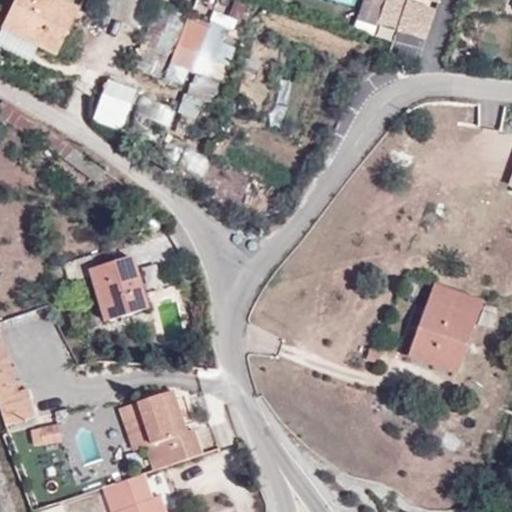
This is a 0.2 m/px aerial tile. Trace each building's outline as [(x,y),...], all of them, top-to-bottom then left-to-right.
[(80,10),(61,0),(16,0),(2,28),(56,57),(80,10)] [(116,0),(110,19),(134,29),(145,2),(140,0),(116,0)] [(366,0),(358,30),(428,52),(444,0),(366,0)] [(166,22),(171,9),(157,3),(144,33),(146,34),(159,39),(166,22)] [(209,25),(171,9),(166,22),(184,28),(175,52),(171,63),(192,71),(209,25)] [(184,28),(166,22),(159,39),(157,44),(171,50),(175,52),(184,28)] [(234,37),(223,33),(219,44),(230,48),(234,37)] [(159,39),(146,34),(140,50),(153,55),(157,44),(159,39)] [(146,72),(156,77),(159,78),(171,50),(157,44),(153,55),(146,72)] [(146,72),(140,87),(149,93),(156,77),(146,72)] [(126,136),(139,94),(109,84),(96,126),(126,136)] [(0,114),(95,183),(103,171),(3,100),(0,104),(0,114)] [(155,104),(144,124),(161,134),(173,114),(155,104)] [(92,276),(90,270),(113,263),(109,250),(64,265),(69,283),(92,276)] [(146,310),(131,258),(113,263),(90,270),(92,276),(105,322),(146,310)] [(410,356),(454,372),(479,302),(434,286),(410,356)] [(381,352),(370,349),(367,360),(378,363),(381,352)] [(6,360),(0,360),(0,408),(5,424),(31,417),(25,393),(16,395),(6,360)] [(171,457),(173,465),(201,456),(193,432),(185,433),(172,391),(136,403),(151,446),(165,442),(171,457)] [(61,442),(58,427),(30,431),(32,446),(61,442)] [(146,448),(151,464),(171,457),(165,442),(151,446),(146,448)] [(120,509),(121,511),(162,511),(163,511),(159,497),(153,499),(145,477),(102,491),(112,511),(120,509)]
